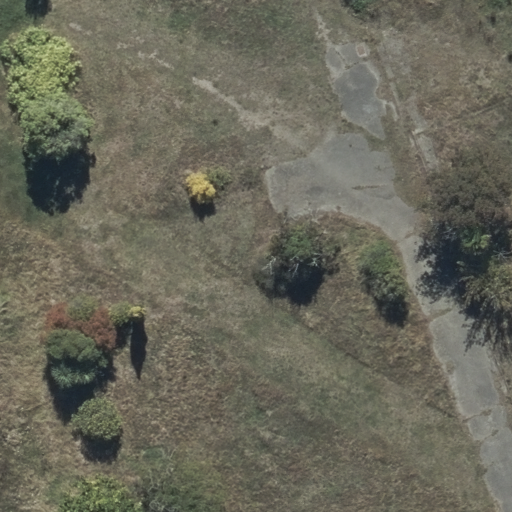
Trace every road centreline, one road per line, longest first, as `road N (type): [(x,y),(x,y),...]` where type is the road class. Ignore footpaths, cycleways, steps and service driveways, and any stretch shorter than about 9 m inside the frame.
road 1 (track): [(322,167),(414,229),(511,497)]
road 2 (track): [(414,229),(326,0)]
